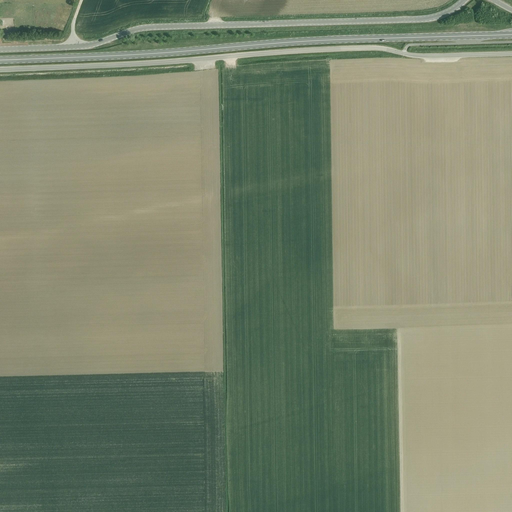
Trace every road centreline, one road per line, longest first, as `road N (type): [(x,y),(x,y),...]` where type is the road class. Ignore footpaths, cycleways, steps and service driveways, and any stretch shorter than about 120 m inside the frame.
road 1 (unclassified): [(0,70),(356,48),(417,57),(511,54)]
road 2 (primary): [(0,60),(511,35)]
road 3 (tertiary): [(0,50),(96,43),(145,28),(434,18),(463,0)]
